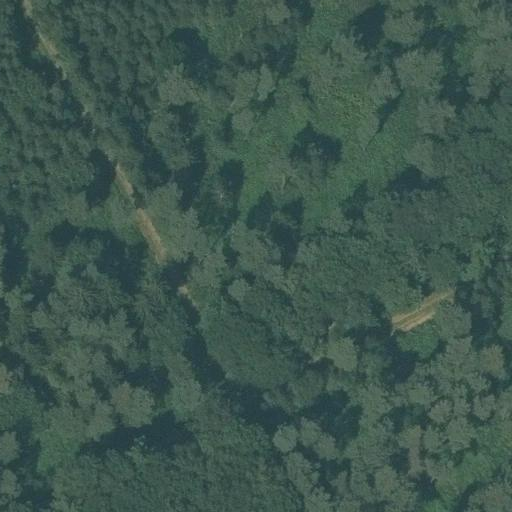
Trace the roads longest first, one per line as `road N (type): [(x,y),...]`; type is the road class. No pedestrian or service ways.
road 1 (track): [(20,0),(240,406)]
road 2 (track): [(511,262),(278,387)]
road 3 (track): [(210,423),(46,511)]
